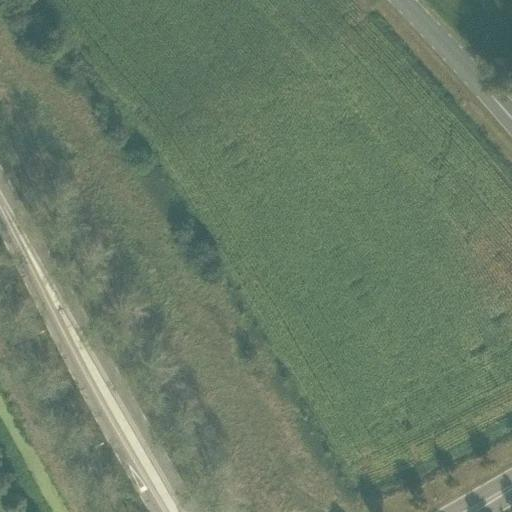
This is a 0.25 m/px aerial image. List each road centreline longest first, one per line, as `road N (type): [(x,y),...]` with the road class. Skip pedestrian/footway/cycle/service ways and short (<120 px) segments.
road 1 (primary): [(190,511),(24,241)]
road 2 (primary): [(24,241),(49,316),(156,511)]
road 3 (tertiary): [(511,119),(400,0)]
